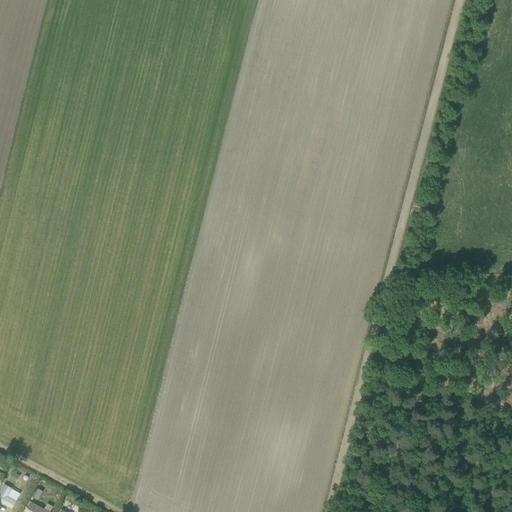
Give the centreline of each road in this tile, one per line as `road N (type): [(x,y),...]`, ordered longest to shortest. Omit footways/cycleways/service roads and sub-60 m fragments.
road 1 (track): [(327,511),(456,0)]
road 2 (track): [(511,268),(389,266)]
